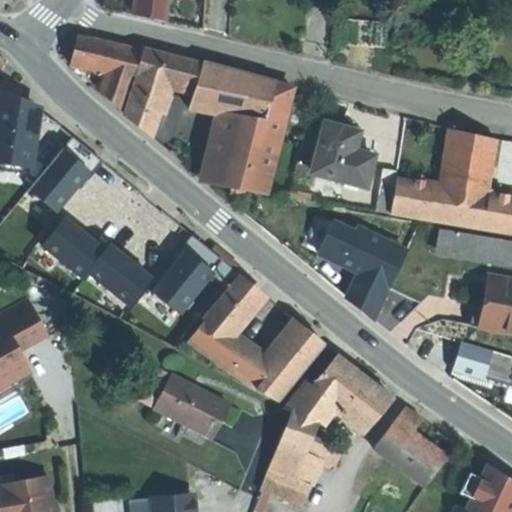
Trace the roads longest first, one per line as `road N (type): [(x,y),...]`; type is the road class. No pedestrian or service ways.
road 1 (secondary): [(511,448),(347,328),(19,48)]
road 2 (residential): [(69,3),(91,17),(511,119)]
